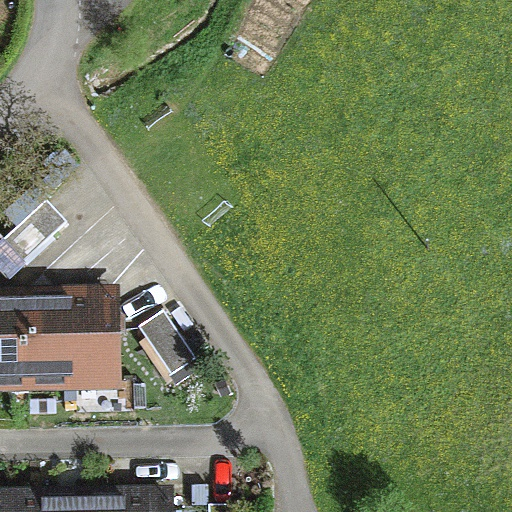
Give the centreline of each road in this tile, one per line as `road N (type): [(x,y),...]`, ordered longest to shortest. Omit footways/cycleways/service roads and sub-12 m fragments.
road 1 (residential): [(280,439),(244,370),(33,70)]
road 2 (residential): [(0,450),(280,439)]
